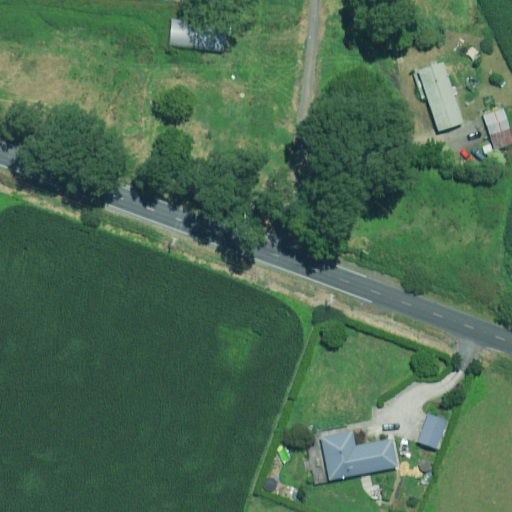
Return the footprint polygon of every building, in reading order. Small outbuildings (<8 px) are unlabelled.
[(212,25),(169,22),(167,48),(224,52),(226,26),(212,25)] [(419,72),(421,80),(415,82),(418,91),(424,89),(438,132),(462,124),(442,64),(419,72)] [(511,144),(511,137),(503,110),(483,116),(494,151),(511,144)] [(447,422),(428,415),(418,443),(437,450),(447,422)] [(355,448),(352,432),(320,438),(329,481),(397,468),(392,440),(355,448)]
